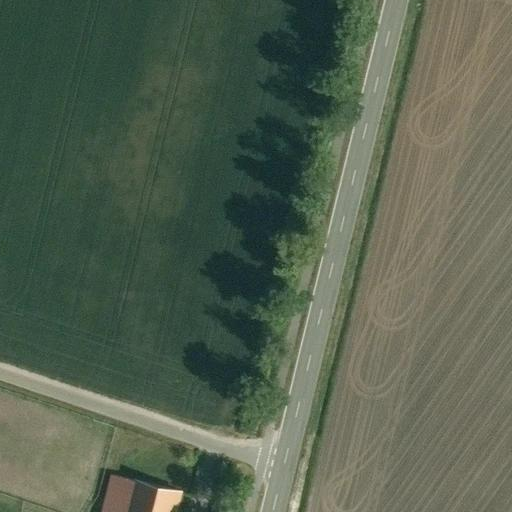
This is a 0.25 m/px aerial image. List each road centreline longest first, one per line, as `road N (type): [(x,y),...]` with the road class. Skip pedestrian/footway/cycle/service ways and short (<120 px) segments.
road 1 (tertiary): [(396,0),(285,465)]
road 2 (unclassified): [(0,372),(285,465)]
